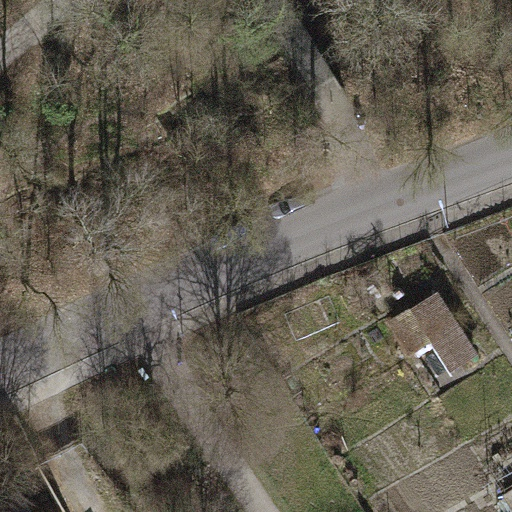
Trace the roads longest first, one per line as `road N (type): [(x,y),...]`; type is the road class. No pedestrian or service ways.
road 1 (residential): [(511,154),(385,201),(0,370)]
road 2 (track): [(265,511),(160,346),(127,311)]
road 3 (track): [(385,201),(268,0)]
